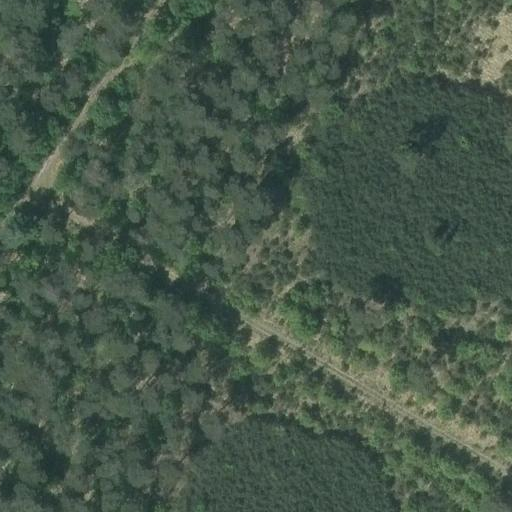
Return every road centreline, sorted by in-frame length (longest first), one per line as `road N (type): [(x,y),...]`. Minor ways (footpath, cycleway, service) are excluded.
road 1 (track): [(511,475),(21,176)]
road 2 (track): [(0,205),(147,0)]
